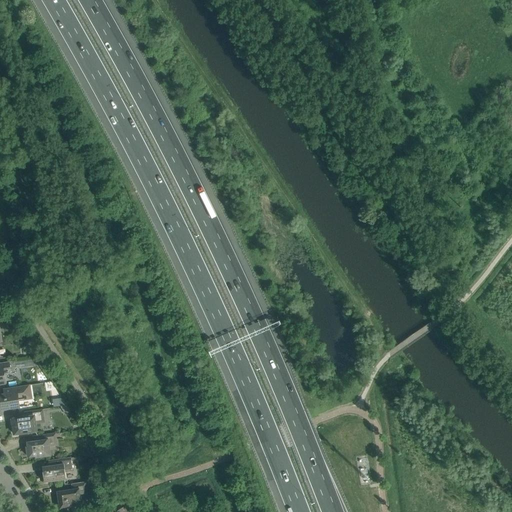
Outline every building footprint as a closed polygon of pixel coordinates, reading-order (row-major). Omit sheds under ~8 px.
[(0,383),(5,383),(4,374),(15,373),(13,361),(0,362),(0,383)] [(0,410),(19,407),(18,401),(32,399),(30,385),(7,388),(8,394),(0,395),(0,410)] [(12,420),(14,434),(36,431),(35,423),(44,422),(42,409),(25,412),(26,418),(12,420)] [(35,456),(36,457),(50,455),(49,446),(57,445),(55,434),(37,436),(38,442),(26,443),(28,457),(35,456)] [(42,467),(44,482),(66,479),(65,472),(73,471),(71,458),(55,460),(56,465),(42,467)] [(87,493),(86,482),(71,484),(72,490),(57,492),(60,509),(81,506),(80,495),(87,493)]
